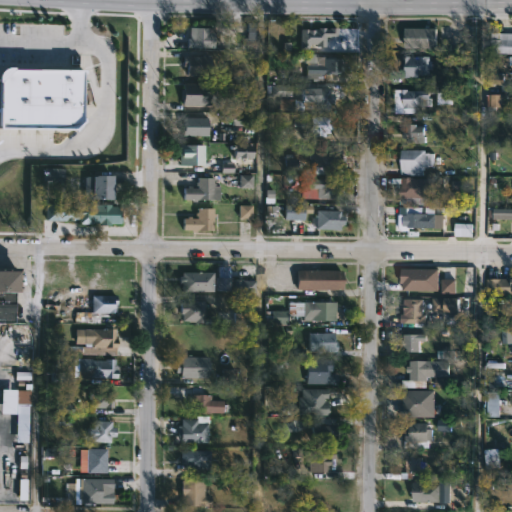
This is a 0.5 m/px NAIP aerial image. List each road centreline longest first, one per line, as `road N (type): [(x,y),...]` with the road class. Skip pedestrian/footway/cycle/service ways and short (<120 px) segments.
road 1 (residential): [(376,0),(365,511)]
road 2 (residential): [(154,0),(150,511)]
road 3 (residential): [(0,248),(511,250)]
road 4 (secondary): [(102,0),(511,4)]
